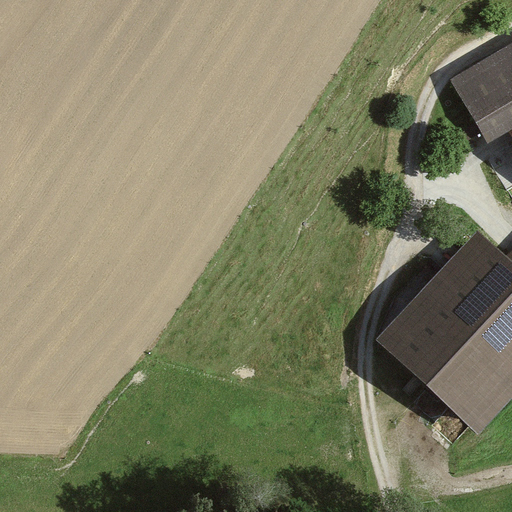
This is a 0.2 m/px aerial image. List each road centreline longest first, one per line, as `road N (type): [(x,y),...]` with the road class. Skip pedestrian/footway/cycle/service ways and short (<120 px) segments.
road 1 (track): [(511,39),(470,58),(439,89),(425,123),(407,232),(372,322),(378,442),(397,511)]
road 2 (track): [(511,478),(457,490),(388,489)]
